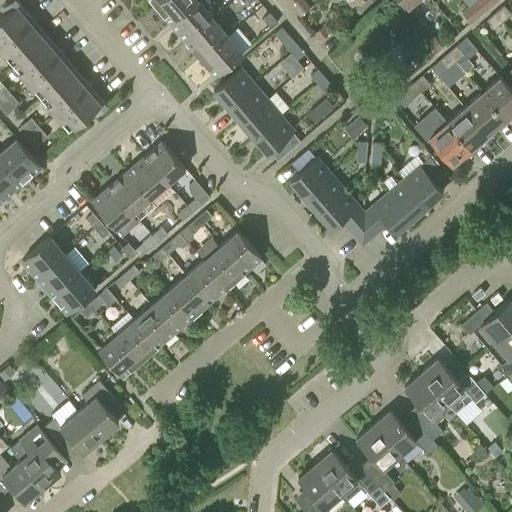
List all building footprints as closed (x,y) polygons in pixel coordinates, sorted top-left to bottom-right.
[(160,0),(155,5),(170,22),(197,0),(160,0)] [(198,0),(197,0),(170,22),(185,39),(212,16),(198,0)] [(475,0),(469,5),(478,16),(484,11),(475,0)] [(0,45),(30,20),(16,3),(0,16),(0,45)] [(504,4),(495,11),(502,20),(511,13),(504,4)] [(478,16),(469,5),(461,12),(470,23),(478,16)] [(502,20),(495,11),(486,19),(494,28),(502,20)] [(271,27),(277,21),(269,12),(262,17),(271,27)] [(212,16),(185,39),(200,57),(227,33),(212,16)] [(44,36),(30,20),(0,45),(0,49),(12,64),(44,36)] [(319,40),(330,31),(324,23),(313,33),(319,40)] [(227,33),(200,57),(215,75),(243,51),(227,33)] [(434,35),(427,41),(436,53),(443,46),(434,35)] [(44,36),(12,64),(26,80),(58,53),(44,36)] [(290,51),(298,44),(291,36),(283,43),(290,51)] [(457,44),(448,51),(456,60),(464,53),(468,58),(478,49),(466,36),(457,44)] [(298,44),(290,51),(297,59),(304,52),(298,44)] [(448,51),(440,59),(447,68),(456,60),(448,51)] [(72,69),(58,53),(26,80),(40,96),(72,69)] [(227,106),(254,83),(241,67),(214,90),(227,106)] [(317,82),(324,75),(317,67),(310,74),(317,82)] [(72,69),(40,96),(54,113),(86,86),(72,69)] [(414,81),(421,90),(430,83),(422,74),(414,81)] [(331,83),(324,75),(317,82),(324,90),(331,83)] [(511,119),(511,89),(500,75),(482,91),(508,122),(511,119)] [(421,90),(414,81),(405,89),(396,97),(403,105),(421,90)] [(267,98),(254,83),(227,106),(240,121),(267,98)] [(0,102),(11,93),(3,84),(0,85),(0,102)] [(100,102),(86,86),(54,113),(68,130),(100,102)] [(508,122),(482,91),(464,105),(488,133),(498,124),(501,128),(508,122)] [(19,103),(11,93),(0,102),(0,107),(6,114),(19,103)] [(280,114),(267,98),(240,121),(253,136),(280,114)] [(464,105),(447,120),(474,151),(481,145),(477,142),(488,133),(464,105)] [(447,120),(445,121),(433,108),(414,125),(427,140),(431,137),(452,163),(463,154),(466,157),(474,151),(447,120)] [(294,130),(280,114),(253,136),(267,152),(294,130)] [(354,136),(367,125),(358,115),(345,127),(354,136)] [(26,137),(39,126),(31,116),(18,127),(26,137)] [(39,126),(26,137),(34,146),(47,135),(39,126)] [(16,137),(0,150),(0,153),(22,179),(40,164),(16,137)] [(144,154),(167,182),(184,167),(161,139),(144,154)] [(357,139),(356,150),(366,151),(367,140),(357,139)] [(371,151),(381,152),(382,141),(372,141),(371,151)] [(366,151),(356,150),(355,160),(365,161),(366,151)] [(381,152),(371,151),(371,161),(380,162),(381,152)] [(0,153),(0,188),(5,194),(22,179),(0,153)] [(144,154),(127,169),(150,196),(167,182),(144,154)] [(304,194),(330,172),(316,156),(290,178),(304,194)] [(403,177),(426,204),(442,190),(419,163),(403,177)] [(127,169),(109,184),(133,211),(150,196),(127,169)] [(330,172),(304,194),(317,210),(343,187),(330,172)] [(403,177),(388,190),(411,217),(426,204),(403,177)] [(133,211),(109,184),(91,199),(115,226),(133,211)] [(363,211),(343,187),(317,210),(331,226),(339,218),(346,226),(363,211)] [(411,217),(388,190),(363,211),(371,219),(378,228),(387,221),(395,230),(411,217)] [(196,196),(186,204),(192,211),(202,203),(196,196)] [(192,211),(186,204),(177,213),(182,219),(192,211)] [(197,216),(202,223),(212,215),(206,208),(197,216)] [(363,211),(346,226),(353,234),(371,219),(363,211)] [(94,227),(101,222),(92,212),(86,217),(94,227)] [(202,223),(197,216),(187,225),(193,232),(202,223)] [(371,219),(353,234),(361,243),(378,228),(371,219)] [(101,222),(94,227),(102,237),(109,231),(101,222)] [(152,233),(158,240),(167,233),(161,226),(152,233)] [(238,229),(220,244),(243,271),(261,256),(238,229)] [(158,240),(152,233),(142,242),(147,249),(158,240)] [(37,276),(65,253),(49,235),(22,258),(37,276)] [(220,244),(219,245),(211,236),(195,249),(203,258),(226,285),(243,271),(220,244)] [(162,246),(168,252),(177,245),(171,238),(162,246)] [(129,257),(136,251),(128,242),(121,248),(129,257)] [(115,261),(121,255),(113,245),(106,250),(115,261)] [(168,252),(162,246),(152,254),(158,261),(168,252)] [(65,253),(37,276),(52,293),(79,270),(66,254),(65,253)] [(226,285),(203,258),(186,273),(209,300),(226,285)] [(133,263),(124,272),(130,278),(139,270),(133,263)] [(79,270),(52,293),(67,311),(94,287),(79,270)] [(130,278),(124,272),(114,280),(120,287),(130,278)] [(209,300),(186,273),(168,288),(191,315),(209,300)] [(106,287),(89,301),(95,308),(104,301),(108,305),(116,298),(106,287)] [(168,288),(151,303),(174,330),(191,315),(168,288)] [(511,300),(509,296),(489,313),(481,303),(460,321),(470,333),(473,330),(486,344),(511,321),(511,300)] [(95,308),(89,301),(80,309),(85,316),(95,308)] [(174,330),(151,303),(134,318),(157,345),(174,330)] [(157,345),(134,318),(128,311),(111,326),(117,332),(116,333),(139,360),(157,345)] [(511,321),(486,344),(500,361),(496,364),(505,374),(511,367),(511,321)] [(139,360),(116,333),(99,348),(122,375),(139,360)] [(436,356),(420,369),(446,400),(455,411),(472,398),(473,400),(484,390),(467,370),(456,379),(436,356)] [(0,371),(5,378),(14,370),(9,364),(0,370),(0,371)] [(446,400),(420,369),(403,384),(423,407),(413,416),(418,423),(419,422),(431,436),(441,427),(435,420),(442,413),(437,407),(446,400)] [(0,376),(0,394),(8,391),(1,376),(0,376)] [(78,410),(101,436),(118,421),(105,406),(115,398),(99,379),(81,394),(88,401),(78,410)] [(389,407),(372,421),(398,451),(414,437),(425,451),(436,442),(431,436),(419,422),(418,423),(409,430),(389,407)] [(78,410),(60,424),(54,417),(44,425),(60,444),(70,436),(83,452),(101,436),(78,410)] [(398,451),(372,421),(355,436),(370,453),(360,461),(378,482),(383,488),(393,479),(381,466),(398,451)] [(47,455),(57,447),(36,423),(18,438),(19,439),(10,447),(20,459),(43,486),(60,470),(47,455)] [(484,448),(477,440),(471,446),(478,454),(484,448)] [(493,441),(486,447),(494,456),(501,450),(493,441)] [(351,470),(330,447),(330,448),(333,451),(317,464),(314,461),(313,462),(316,465),(339,491),(345,498),(362,484),(368,491),(378,482),(360,461),(351,470)] [(20,459),(11,466),(0,454),(0,490),(2,493),(12,485),(25,501),(43,486),(20,459)] [(339,491),(316,465),(301,478),(298,475),(297,476),(318,500),(308,508),(311,511),(322,511),(326,509),(323,505),(339,491)] [(471,511),(481,504),(469,490),(466,492),(463,489),(453,497),(465,511),(471,511)]
